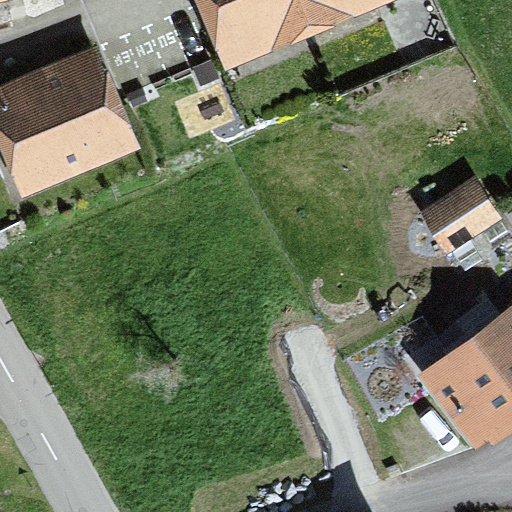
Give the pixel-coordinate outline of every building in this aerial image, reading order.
[(313,28),(301,0),(196,0),(223,64),(313,28)] [(301,0),(313,28),(383,0),(301,0)] [(96,38),(0,77),(0,172),(12,168),(21,190),(36,184),(40,193),(84,175),(80,165),(139,141),(96,38)] [(419,207),(445,249),(449,247),(462,268),(482,256),(469,235),(481,227),(490,241),(508,230),(499,216),(501,214),(475,172),(419,207)] [(492,439),(511,423),(511,296),(416,369),(473,443),(487,433),(492,439)]
